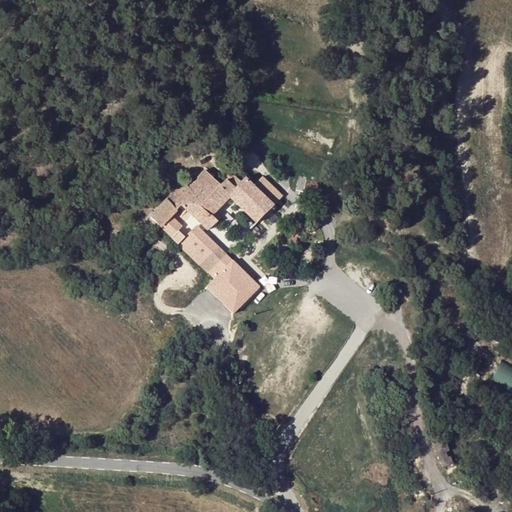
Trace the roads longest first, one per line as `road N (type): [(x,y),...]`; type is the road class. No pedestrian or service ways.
road 1 (track): [(327,220),(396,232),(458,320),(469,352),(465,404),(488,456),(493,511)]
road 2 (tertiary): [(0,460),(214,474),(254,485),(296,511)]
road 3 (track): [(488,511),(437,479),(405,341),(372,316)]
